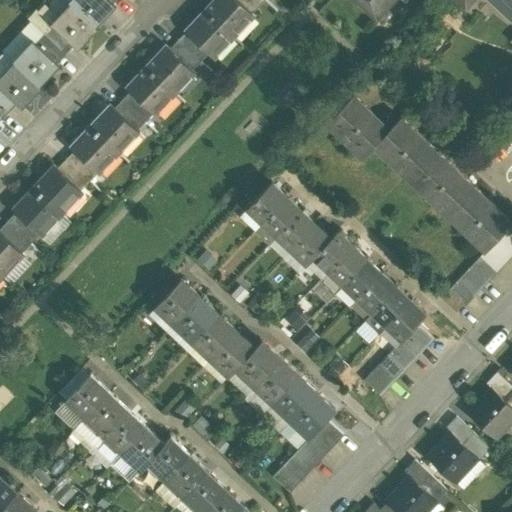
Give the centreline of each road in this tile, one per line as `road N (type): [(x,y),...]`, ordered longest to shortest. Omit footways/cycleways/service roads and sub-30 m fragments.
road 1 (residential): [(511,300),(319,511)]
road 2 (residential): [(0,172),(162,0)]
